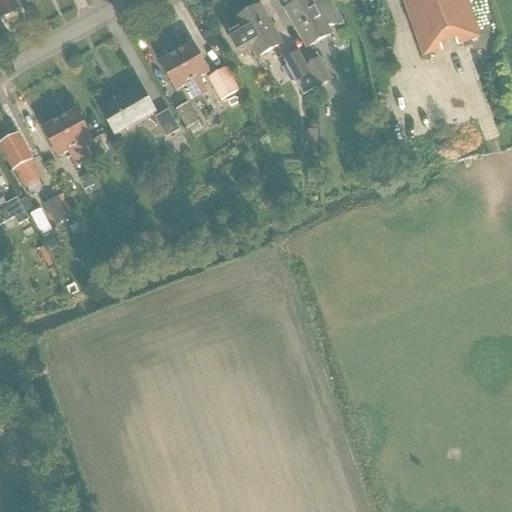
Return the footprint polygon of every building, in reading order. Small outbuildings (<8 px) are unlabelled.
[(0,0),(0,17),(1,19),(19,11),(13,0),(0,0)] [(316,0),(313,2),(311,0),(302,0),(285,10),(307,48),(331,34),(327,27),(329,26),(338,23),(342,21),(330,0),(316,0)] [(462,40),(479,34),(467,0),(404,0),(424,56),(464,43),(462,40)] [(282,44),(260,6),(236,20),(240,27),(227,34),(240,56),(252,48),(257,58),(282,44)] [(177,53),(201,96),(208,92),(200,78),(209,73),(193,44),(177,53)] [(201,96),(177,53),(160,63),(176,92),(186,86),(194,100),(201,96)] [(310,74),(318,88),(298,53),(285,61),(297,82),(310,74)] [(299,53),(298,53),(318,88),(332,80),(320,59),(306,67),(299,53)] [(210,78),(221,98),(237,89),(226,69),(210,78)] [(116,136),(156,113),(139,84),(121,94),(123,98),(101,110),(116,136)] [(188,129),(199,122),(188,103),(176,109),(188,129)] [(92,140),(76,111),(60,120),(83,163),(90,159),(82,145),(92,140)] [(166,137),(179,130),(168,111),(155,118),(166,137)] [(60,120),(43,129),(58,158),(68,153),(76,167),(83,163),(60,120)] [(25,187),(40,179),(30,161),(31,161),(18,135),(1,144),(14,170),(15,169),(25,187)] [(83,163),(89,174),(90,174),(92,179),(101,174),(98,168),(93,158),(90,159),(83,163)] [(82,181),(87,191),(95,187),(90,177),(82,181)] [(44,205),(56,227),(71,219),(59,197),(44,205)] [(0,206),(0,226),(14,218),(18,227),(30,220),(26,213),(20,203),(18,198),(8,204),(7,204),(6,203),(0,206)] [(20,203),(26,213),(33,209),(27,199),(20,203)] [(69,229),(74,237),(82,232),(78,224),(69,229)]
